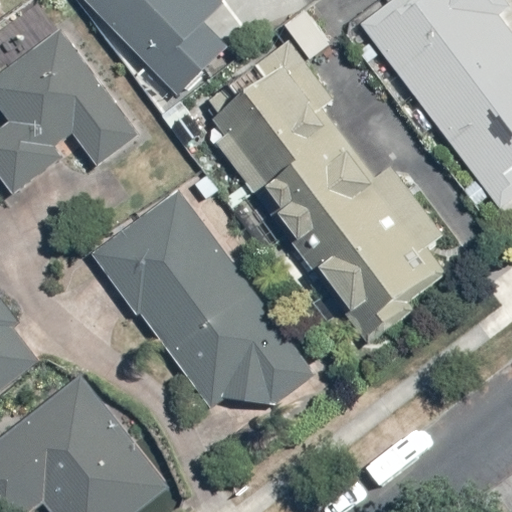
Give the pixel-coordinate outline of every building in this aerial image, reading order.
[(0,0),(0,26),(13,17),(0,0)] [(225,5),(220,0),(95,0),(181,96),(234,48),(208,20),(225,5)] [(420,94),(507,209),(511,204),(511,25),(507,19),(511,15),(511,0),(403,0),(368,27),(399,67),(380,81),(401,109),(420,94)] [(142,136),(63,29),(0,75),(0,98),(15,119),(0,129),(0,169),(18,195),(72,155),(65,146),(80,135),(102,165),(142,136)] [(339,98),(293,39),(206,108),(163,142),(206,198),(218,188),(233,207),(256,189),(373,338),(459,270),(436,241),(448,231),(394,164),(382,173),(328,106),(339,98)] [(214,405),(283,401),(318,375),(179,188),(97,249),(214,405)] [(0,392),(45,357),(18,323),(23,319),(0,289),(0,392)] [(0,511),(143,511),(175,487),(84,372),(0,438),(0,511)]
